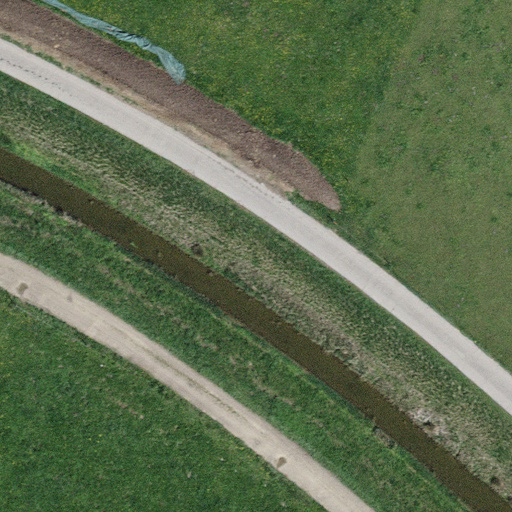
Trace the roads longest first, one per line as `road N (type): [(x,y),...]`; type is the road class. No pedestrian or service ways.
road 1 (track): [(0,65),(349,259),(511,401)]
road 2 (track): [(0,281),(151,356),(331,511)]
